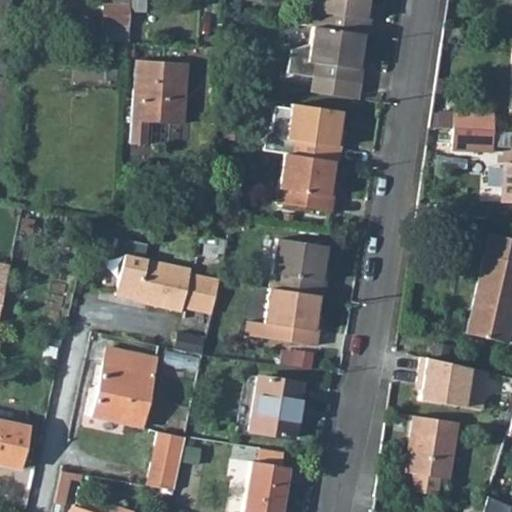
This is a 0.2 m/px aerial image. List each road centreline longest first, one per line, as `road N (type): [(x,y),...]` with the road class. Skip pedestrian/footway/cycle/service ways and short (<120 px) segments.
road 1 (residential): [(333,511),(420,0)]
road 2 (unknown): [(32,511),(69,341)]
